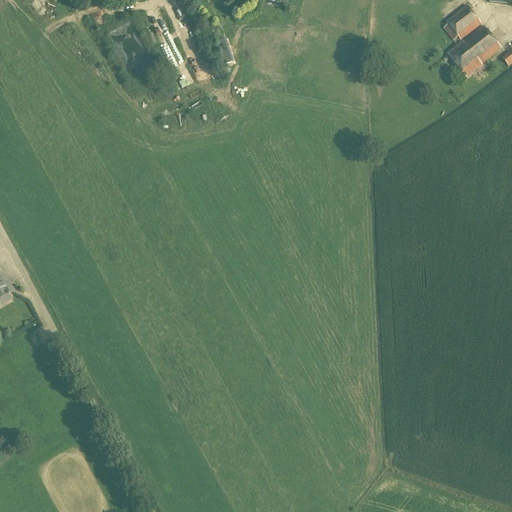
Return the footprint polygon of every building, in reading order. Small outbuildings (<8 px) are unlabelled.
[(461,41),(482,25),(467,6),(446,23),(448,26),(443,30),(453,42),(458,38),(461,41)] [(502,50),(484,28),(463,44),(462,43),(448,55),(467,79),(483,66),(482,65),(502,50)] [(233,63),(225,39),(217,42),(225,65),(233,63)] [(197,77),(209,72),(200,50),(188,55),(197,77)] [(509,67),(511,64),(511,54),(510,53),(503,59),(509,67)] [(0,308),(12,302),(8,295),(12,293),(5,279),(0,281),(0,308)]
